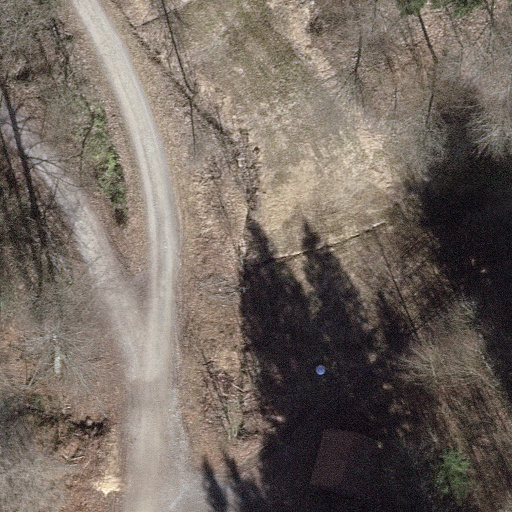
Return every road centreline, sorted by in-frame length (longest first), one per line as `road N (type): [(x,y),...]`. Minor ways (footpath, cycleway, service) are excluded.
road 1 (track): [(142,511),(160,230),(144,141),(81,0)]
road 2 (track): [(149,511),(248,464),(415,336),(511,278)]
road 3 (track): [(153,354),(65,200),(0,111)]
